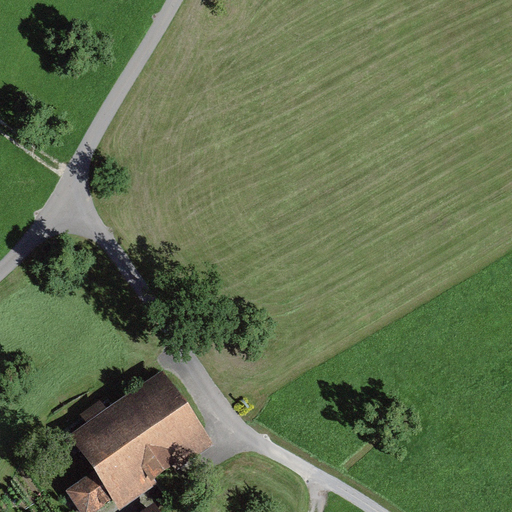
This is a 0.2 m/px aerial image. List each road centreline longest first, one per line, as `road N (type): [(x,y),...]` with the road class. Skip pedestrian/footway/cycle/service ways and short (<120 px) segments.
road 1 (track): [(377,511),(241,429),(70,185)]
road 2 (unclassified): [(70,185),(177,0)]
